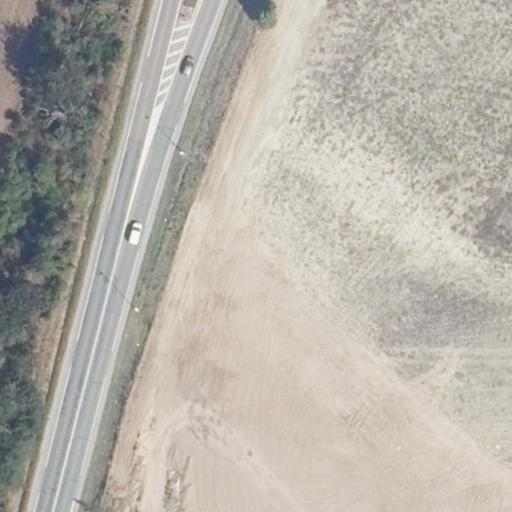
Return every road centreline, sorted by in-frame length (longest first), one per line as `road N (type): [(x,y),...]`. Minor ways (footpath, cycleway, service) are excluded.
road 1 (primary): [(118,250),(52,511)]
road 2 (primary): [(118,250),(213,0)]
road 3 (primary): [(171,0),(118,250)]
